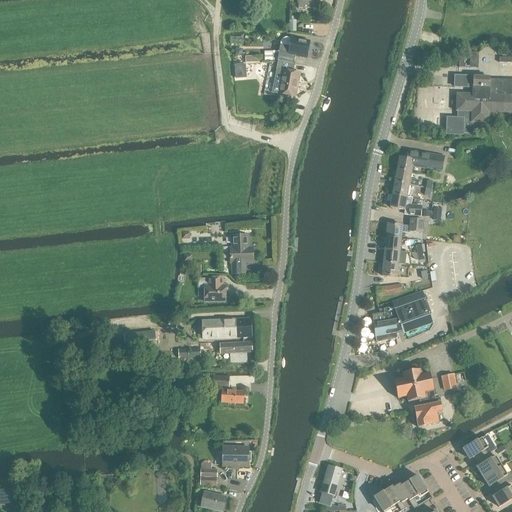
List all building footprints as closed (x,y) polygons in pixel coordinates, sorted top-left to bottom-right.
[(298,0),(298,8),(318,8),(318,0),(298,0)] [(309,42),(292,39),(286,37),(281,41),(277,60),(294,64),(295,56),(307,58),(309,42)] [(272,93),(287,96),(295,97),(300,73),(294,72),(295,64),(278,61),(272,93)] [(235,66),(236,80),(247,79),(245,65),(235,66)] [(471,133),(471,122),(488,123),(488,112),(511,112),(511,79),(489,79),(489,77),(473,77),(473,80),(470,80),(470,76),(454,76),(454,86),(469,87),(469,85),(472,85),(472,86),(472,93),(471,93),(471,94),(472,94),(471,98),(456,97),(455,114),(456,114),(456,119),(446,118),(445,134),(462,135),(462,133),(471,133)] [(397,170),(411,172),(413,165),(441,170),(444,158),(408,151),(407,158),(399,157),(397,170)] [(419,180),(410,179),(411,172),(397,170),(394,183),(409,185),(418,186),(419,180)] [(409,185),(394,183),(392,195),(406,198),(406,197),(409,185)] [(412,198),(406,197),(406,198),(392,195),(389,208),(406,211),(406,215),(420,217),(421,206),(410,205),(412,198)] [(393,238),(400,239),(401,233),(409,233),(409,231),(422,232),(424,220),(409,219),(408,227),(387,225),(386,237),(393,238)] [(231,249),(231,263),(232,263),(233,274),(245,274),(245,263),(253,263),(252,248),(250,249),(249,235),(232,235),(232,249),(231,249)] [(385,250),(399,252),(400,239),(393,238),(386,237),(385,250)] [(383,264),(398,265),(399,252),(385,250),(383,264)] [(398,265),(383,264),(382,276),(396,277),(398,265)] [(377,297),(402,293),(400,284),(376,288),(377,297)] [(204,303),(226,303),(226,285),(204,285),(204,303)] [(396,332),(432,319),(423,292),(392,303),(393,305),(384,309),(384,313),(372,315),(373,323),(372,323),(375,341),(377,342),(395,339),(396,337),(396,332)] [(239,338),(240,341),(244,341),(243,338),(251,338),(251,319),(202,320),(203,339),(239,338)] [(126,353),(156,350),(154,331),(124,335),(126,353)] [(61,349),(64,357),(87,350),(84,341),(61,349)] [(248,364),(247,352),(252,352),(252,343),(244,343),(244,341),(240,341),(240,343),(220,344),(220,354),(231,353),(232,365),(248,364)] [(200,348),(178,350),(179,359),(200,358),(200,348)] [(419,401),(440,398),(439,394),(434,395),(430,373),(422,375),(421,371),(420,371),(420,370),(402,374),(403,379),(394,380),(398,399),(406,397),(407,402),(419,400),(419,401)] [(441,378),(444,392),(457,389),(454,375),(441,378)] [(229,377),(213,377),(213,387),(221,387),(221,391),(222,391),(222,403),(243,404),(243,392),(235,391),(236,390),(229,389),(229,377)] [(440,398),(419,401),(420,407),(414,408),(418,428),(438,424),(436,412),(442,411),(441,405),(447,404),(446,397),(440,398)] [(476,462),(487,455),(496,449),(493,445),(488,448),(482,438),(463,449),(469,459),(473,457),(476,462)] [(223,448),(223,457),(222,466),(248,466),(249,458),(249,448),(223,448)] [(483,477),(501,466),(495,456),(490,459),(487,455),(476,462),(479,466),(477,468),(483,477)] [(201,464),(201,469),(201,485),(216,486),(217,470),(212,470),(212,464),(201,464)] [(328,509),(341,470),(329,466),(316,505),(328,509)] [(493,490),(511,478),(509,473),(507,474),(501,466),(483,477),(491,491),(493,490)] [(339,485),(348,488),(352,473),(343,471),(339,485)] [(411,480),(420,494),(426,490),(428,493),(429,493),(418,476),(411,480)] [(511,478),(493,490),(496,495),(493,497),(499,507),(511,498),(511,486),(511,478)] [(405,484),(413,498),(420,494),(411,480),(405,484)] [(413,498),(405,484),(398,488),(397,489),(405,501),(408,499),(414,508),(418,506),(413,498)] [(386,491),(395,505),(396,504),(401,511),(405,509),(402,503),(405,501),(397,489),(398,488),(397,486),(393,489),(392,487),(386,491)] [(0,505),(21,503),(19,488),(0,489),(0,505)] [(380,494),(389,508),(395,505),(386,491),(380,494)] [(223,511),(226,498),(204,493),(201,508),(223,511)] [(389,508),(380,494),(374,498),(382,511),(383,511),(389,508)]
